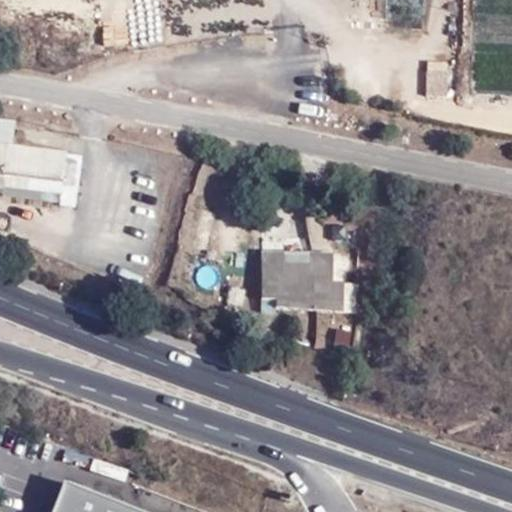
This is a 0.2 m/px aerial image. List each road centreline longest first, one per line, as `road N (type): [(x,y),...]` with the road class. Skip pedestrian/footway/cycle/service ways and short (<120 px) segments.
road 1 (secondary): [(511,483),(0,297)]
road 2 (unclassified): [(0,82),(511,184)]
road 3 (secondary): [(0,352),(469,511)]
